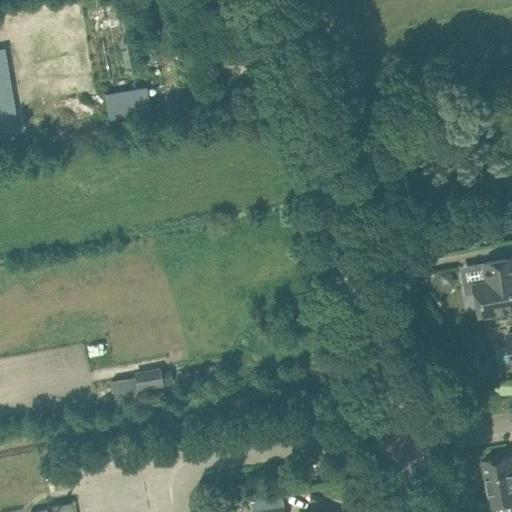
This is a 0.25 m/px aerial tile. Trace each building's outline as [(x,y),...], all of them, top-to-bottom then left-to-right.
[(105,116),(147,111),(144,86),(102,91),(105,116)] [(12,95),(0,97),(0,136),(18,134),(12,95)] [(160,107),(149,108),(151,120),(162,118),(160,107)] [(511,310),(511,257),(505,259),(485,263),(489,281),(475,284),(481,317),(500,313),(511,310)] [(490,331),(471,335),(472,344),(491,341),(490,331)] [(197,370),(191,371),(194,380),(200,378),(197,370)] [(162,385),(160,371),(123,379),(125,391),(137,388),(137,389),(162,385)] [(310,395),(312,405),(322,403),(320,393),(310,395)] [(511,511),(511,455),(483,461),(491,507),(509,504),(510,511),(511,511)] [(43,465),(45,479),(56,477),(54,463),(43,465)] [(283,511),(280,496),(249,501),(251,511),(283,511)]
